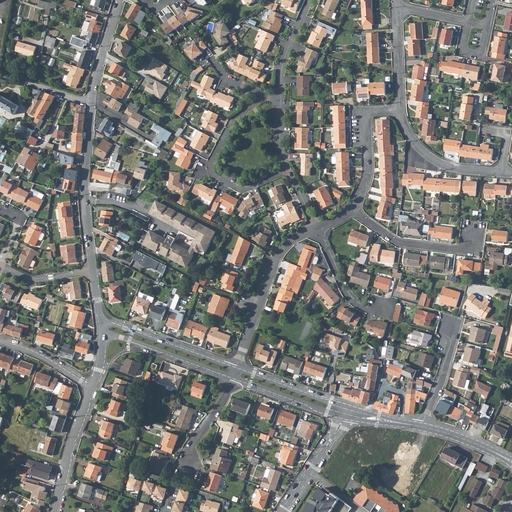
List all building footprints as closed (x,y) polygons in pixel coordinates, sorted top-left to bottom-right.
[(38,7),(51,10),(52,3),(40,0),(38,7)] [(97,0),(96,7),(100,8),(100,11),(104,12),(107,0),(97,0)] [(283,0),(285,1),(284,3),(292,7),(291,8),(296,11),(300,0),(283,0)] [(328,0),(325,8),(326,8),(323,15),(332,19),(340,0),(328,0)] [(361,0),(362,9),(372,9),(372,0),(371,0),(370,0),(361,0)] [(265,7),(273,10),(275,4),(268,1),(265,7)] [(127,17),(139,24),(142,20),(139,18),(143,13),(140,11),(142,7),(134,3),(127,17)] [(203,16),(204,12),(189,7),(188,11),(189,12),(186,14),(190,20),(191,22),(200,15),(203,16)] [(186,14),(181,8),(177,10),(181,15),(177,17),(183,25),(183,26),(190,20),(186,14)] [(362,9),(363,25),(364,25),(372,25),(372,18),(373,18),(372,9),(362,9)] [(273,10),(268,21),(266,20),(263,26),(279,33),(282,25),(281,24),(283,19),(282,18),(283,15),(273,10)] [(82,29),(90,32),(99,35),(103,23),(97,21),(99,15),(89,12),(87,18),(92,20),(91,23),(86,21),(82,29)] [(169,13),(166,16),(176,29),(176,30),(183,25),(177,17),(176,16),(173,18),(169,13)] [(176,29),(166,16),(162,18),(166,23),(162,26),(168,35),(176,29)] [(230,31),(224,20),(218,24),(220,28),(219,33),(215,35),(222,47),(230,42),(227,36),(232,33),(230,31)] [(337,29),(319,22),(317,26),(318,26),(317,29),(318,31),(317,33),(313,32),(308,43),(319,48),(324,36),(326,37),(328,33),(335,36),(337,29)] [(412,40),(420,40),(423,39),(422,23),(411,24),(412,40)] [(122,35),(129,40),(136,29),(129,24),(122,35)] [(441,44),(450,46),(454,31),(444,29),(441,44)] [(264,31),(256,47),(266,52),(271,41),(273,42),(276,36),(264,31)] [(71,44),(84,48),(85,45),(90,47),(91,43),(93,44),(96,45),(99,35),(90,32),(87,42),(83,41),(83,40),(77,38),(76,42),(72,41),(71,44)] [(367,48),(379,48),(378,33),(367,33),(367,48)] [(46,41),(49,42),(55,44),(57,39),(47,36),(46,41)] [(492,58),(504,60),(505,55),(504,55),(507,39),(498,37),(496,36),(492,53),(493,53),(492,58)] [(408,41),(409,56),(421,55),(420,40),(412,40),(408,41)] [(116,52),(126,58),(132,47),(122,41),(116,52)] [(208,48),(203,41),(197,45),(195,43),(186,50),(193,60),(203,53),(202,52),(208,48)] [(16,51),(34,57),(36,47),(19,42),(16,51)] [(307,48),(305,52),(306,53),(304,58),(301,57),(298,65),(299,65),(298,68),(298,72),(306,72),(308,69),(309,70),(314,59),(316,58),(318,53),(307,48)] [(367,48),(368,63),(379,63),(379,48),(367,48)] [(77,67),(85,70),(86,70),(93,54),(84,51),(81,59),(79,59),(78,61),(80,62),(77,67)] [(249,67),(249,66),(245,64),(248,58),(240,54),(236,60),(230,62),(232,69),(237,71),(238,71),(240,71),(240,72),(245,75),(249,67)] [(249,67),(245,75),(258,81),(258,80),(263,83),(267,75),(260,72),(262,69),(263,70),(265,65),(256,60),(252,68),(249,67)] [(145,71),(161,80),(165,74),(163,73),(167,66),(162,63),(160,67),(151,61),(145,71)] [(440,70),(464,75),(466,65),(448,61),(448,62),(442,61),(440,70)] [(412,78),(416,79),(423,80),(426,67),(429,68),(430,64),(422,62),(421,66),(415,65),(412,78)] [(83,76),(85,70),(77,67),(71,65),(65,63),(64,67),(71,70),(65,85),(76,89),(78,83),(79,83),(82,76),(83,76)] [(110,72),(122,79),(125,73),(122,71),(124,68),(116,63),(110,72)] [(492,81),(502,83),(506,66),(495,64),(492,81)] [(463,77),(478,80),(480,68),(466,65),(464,75),(463,77)] [(215,93),(216,91),(210,88),(215,78),(206,74),(202,84),(196,81),(194,85),(200,88),(198,92),(206,96),(207,95),(213,98),(215,93)] [(297,81),(298,81),(298,88),(298,96),(309,96),(310,81),(312,81),(312,76),(297,76),(297,81)] [(411,100),(418,101),(423,102),(425,86),(427,86),(428,81),(423,80),(416,79),(415,84),(413,84),(411,100)] [(124,82),(121,87),(109,80),(106,84),(110,86),(107,91),(118,98),(122,93),(126,95),(130,89),(129,88),(130,86),(124,82)] [(151,83),(147,90),(162,100),(169,88),(157,81),(155,86),(151,83)] [(334,83),(334,93),(348,93),(347,83),(334,83)] [(370,84),(370,88),(371,95),(385,94),(385,83),(370,84)] [(370,88),(362,88),(362,85),(358,85),(358,98),(371,98),(371,95),(370,88)] [(37,104),(41,106),(48,94),(46,93),(40,91),(37,97),(37,98),(37,99),(38,100),(39,101),(37,104)] [(211,102),(215,104),(215,102),(221,105),(220,106),(225,108),(224,109),(229,111),(230,108),(231,109),(232,108),(234,106),(233,105),(232,104),(235,98),(230,96),(229,98),(223,95),(223,94),(220,93),(219,95),(215,93),(213,98),(211,102)] [(0,106),(8,111),(15,115),(20,107),(12,102),(6,98),(0,94),(0,106)] [(35,117),(41,120),(42,121),(47,112),(56,97),(48,94),(41,106),(39,111),(35,117)] [(466,100),(463,100),(461,119),(471,121),(473,105),(474,98),(467,97),(466,100)] [(104,104),(120,113),(125,105),(115,99),(113,103),(106,99),(104,104)] [(178,109),(183,111),(188,101),(184,99),(180,106),(178,109)] [(416,118),(425,119),(432,120),(433,115),(428,114),(430,103),(423,102),(418,101),(416,118)] [(72,103),(72,107),(74,107),(74,111),(77,111),(74,133),(83,134),(86,107),(72,103)] [(129,107),(137,112),(140,108),(132,103),(129,107)] [(298,103),(298,106),(296,106),(296,111),(298,111),(297,118),(297,124),(308,125),(309,117),(307,117),(307,111),(310,111),(310,107),(313,107),(313,103),(298,103)] [(487,114),(491,115),(490,119),(506,122),(508,110),(503,109),(504,105),(496,104),(496,108),(488,107),(487,114)] [(126,112),(134,117),(137,112),(129,107),(126,112)] [(31,115),(35,117),(39,111),(35,109),(31,108),(29,114),(31,115)] [(209,110),(202,126),(215,132),(219,124),(214,122),(215,120),(216,121),(219,115),(209,110)] [(335,127),(346,127),(345,110),(334,111),(335,127)] [(137,112),(134,117),(130,124),(139,129),(146,118),(137,112)] [(38,124),(41,120),(35,117),(31,115),(29,119),(38,124)] [(109,130),(111,126),(114,123),(106,119),(99,131),(109,137),(112,133),(109,130)] [(425,119),(422,135),(427,136),(427,140),(437,142),(437,137),(434,137),(436,121),(432,120),(425,119)] [(379,136),(390,136),(390,120),(378,120),(379,136)] [(158,134),(153,143),(160,147),(164,141),(168,143),(173,134),(155,124),(152,129),(158,134)] [(335,127),(335,144),(346,144),(346,127),(335,127)] [(35,131),(28,128),(23,136),(30,140),(35,131)] [(176,135),(179,137),(184,130),(181,128),(176,135)] [(296,128),(295,133),(297,133),(297,143),(295,143),(295,148),(310,149),(310,145),(307,145),(308,140),(308,132),(309,132),(309,128),(296,128)] [(195,138),(192,145),(201,151),(204,145),(207,140),(208,140),(210,137),(210,136),(196,129),(192,136),(195,138)] [(74,133),(73,146),(72,146),(71,153),(81,154),(83,134),(74,133)] [(172,149),(179,137),(176,135),(170,143),(171,144),(169,147),(172,149)] [(379,136),(379,152),(380,152),(391,152),(394,152),(394,145),(390,145),(390,136),(379,136)] [(180,138),(176,144),(184,148),(188,142),(181,137),(180,138)] [(96,154),(104,159),(112,144),(104,140),(96,154)] [(444,151),(460,153),(461,145),(461,142),(446,140),(444,151)] [(49,142),(47,148),(53,150),(55,144),(49,142)] [(112,160),(114,160),(114,162),(116,162),(117,160),(119,154),(121,146),(117,144),(115,152),(112,160)] [(182,154),(176,164),(187,170),(191,163),(190,162),(195,153),(184,148),(176,144),(173,149),(182,154)] [(478,147),(476,159),(492,161),(493,149),(489,149),(489,145),(481,144),(481,148),(478,147)] [(459,156),(476,159),(478,147),(461,145),(460,153),(459,156)] [(31,150),(26,147),(17,163),(21,165),(22,164),(30,168),(29,169),(34,172),(42,156),(36,153),(34,157),(29,154),(31,150)] [(74,158),(56,152),(56,159),(61,160),(61,164),(68,165),(71,165),(72,161),(74,162),(74,158)] [(380,152),(381,173),(392,172),(392,156),(391,156),(391,152),(380,152)] [(301,153),(301,157),(302,157),(302,162),(303,162),(303,165),(302,165),(302,173),(303,176),(311,176),(311,169),(313,167),(313,164),(311,162),(311,158),(313,158),(313,154),(301,153)] [(337,157),(337,164),(337,167),(349,167),(349,153),(337,153),(337,157)] [(141,161),(137,178),(146,181),(150,167),(146,166),(147,163),(141,161)] [(65,179),(76,182),(78,172),(75,170),(76,165),(71,165),(68,165),(65,179)] [(3,171),(10,174),(13,170),(5,166),(3,171)] [(337,167),(338,181),(339,181),(339,186),(349,186),(349,181),(350,181),(349,167),(337,167)] [(93,178),(111,182),(113,174),(109,173),(100,171),(95,169),(93,178)] [(111,182),(114,183),(118,182),(131,186),(134,175),(121,171),(118,171),(115,170),(113,174),(111,182)] [(171,172),(169,188),(175,191),(176,190),(181,192),(180,194),(182,195),(178,203),(182,204),(192,187),(185,183),(185,184),(180,181),(181,173),(171,172)] [(381,173),(382,189),(383,189),(383,195),(390,197),(390,189),(392,189),(393,189),(392,172),(381,173)] [(403,185),(409,185),(409,184),(424,185),(425,178),(425,174),(410,173),(410,174),(404,174),(403,185)] [(63,191),(65,191),(66,190),(73,192),(76,182),(65,179),(58,177),(56,186),(55,189),(63,191)] [(424,190),(440,191),(441,180),(425,178),(424,185),(424,190)] [(440,191),(460,193),(461,181),(441,180),(440,191)] [(18,188),(6,181),(1,191),(8,194),(7,196),(13,199),(18,188)] [(464,190),(470,191),(470,193),(470,195),(476,196),(477,182),(465,181),(464,190)] [(212,202),(217,191),(213,189),(213,190),(207,187),(202,184),(196,185),(192,192),(197,195),(198,194),(212,202)] [(272,188),(275,196),(274,197),(277,204),(286,200),(282,193),(284,192),(281,184),(272,188)] [(496,198),(496,195),(497,186),(486,185),(485,198),(490,199),(490,197),(496,198)] [(496,195),(507,196),(507,195),(511,195),(511,187),(507,187),(507,186),(497,186),(496,195)] [(320,204),(322,209),(333,204),(327,191),(325,187),(314,192),(316,196),(318,199),(319,199),(321,204),(320,204)] [(13,199),(18,201),(18,199),(26,203),(30,194),(18,188),(13,199)] [(25,205),(29,207),(31,208),(39,212),(44,201),(38,197),(40,193),(32,189),(30,194),(26,203),(25,205)] [(340,199),(343,194),(336,189),(334,192),(336,197),(340,199)] [(232,214),(239,200),(236,198),(235,198),(234,199),(233,198),(233,197),(225,192),(223,197),(219,195),(212,208),(216,210),(220,204),(228,208),(226,211),(232,214)] [(256,195),(261,206),(265,204),(260,193),(256,195)] [(256,195),(252,196),(252,197),(250,198),(250,199),(247,201),(247,200),(244,201),(239,210),(241,212),(239,216),(246,220),(248,216),(252,218),(254,215),(257,213),(256,210),(258,209),(257,207),(261,206),(256,195)] [(383,195),(377,217),(388,220),(389,217),(388,216),(393,198),(390,197),(383,195)] [(59,208),(60,208),(61,219),(73,217),(73,213),(72,213),(72,211),(72,206),(71,206),(71,202),(58,204),(59,208)] [(280,223),(282,222),(284,226),(290,223),(289,221),(291,220),(292,223),(300,219),(297,212),(295,206),(294,207),(292,202),(282,206),(284,211),(286,215),(280,218),(278,219),(280,223)] [(155,203),(151,211),(155,212),(154,213),(200,237),(193,249),(199,253),(199,252),(201,249),(205,252),(206,252),(214,237),(211,235),(213,230),(200,223),(199,226),(196,224),(197,221),(190,218),(188,221),(185,220),(187,216),(180,213),(178,216),(175,215),(177,211),(170,208),(168,211),(165,210),(167,206),(164,204),(162,206),(159,205),(158,205),(157,204),(155,203)] [(205,216),(211,220),(215,213),(211,211),(208,209),(205,216)] [(101,220),(100,226),(110,227),(112,218),(113,218),(113,213),(103,211),(102,216),(103,216),(102,220),(101,220)] [(60,219),(61,223),(63,237),(75,236),(75,231),(73,231),(73,227),(74,227),(73,222),(74,221),(73,217),(61,219),(60,219)] [(399,222),(398,225),(402,226),(402,230),(404,230),(403,231),(404,232),(405,232),(406,232),(406,233),(421,235),(421,232),(422,225),(422,224),(403,222),(403,220),(399,219),(399,222)] [(25,241),(35,246),(39,239),(42,232),(41,232),(43,228),(34,224),(32,227),(31,227),(27,234),(29,234),(25,241)] [(266,243),(270,236),(273,232),(270,230),(271,228),(270,227),(270,226),(266,224),(258,237),(255,236),(253,239),(266,247),(268,243),(266,243)] [(421,232),(429,233),(430,226),(422,225),(421,232)] [(435,237),(452,239),(453,228),(436,226),(435,237)] [(193,255),(143,229),(140,234),(136,241),(140,243),(142,240),(145,242),(144,245),(147,247),(149,244),(152,245),(150,248),(157,252),(159,248),(163,249),(160,254),(167,257),(169,253),(172,254),(170,259),(177,262),(179,258),(182,260),(180,264),(184,266),(184,265),(185,263),(188,264),(189,264),(193,255)] [(358,232),(352,230),(348,241),(365,247),(369,236),(361,233),(361,235),(358,234),(358,232)] [(493,240),(507,242),(509,232),(494,230),(493,240)] [(107,238),(118,244),(119,241),(108,236),(107,238)] [(240,237),(230,263),(241,267),(246,253),(247,253),(251,243),(244,239),(240,237)] [(100,250),(112,256),(115,250),(119,252),(120,251),(122,248),(122,246),(118,245),(118,244),(107,238),(106,238),(100,250)] [(381,245),(375,244),(372,253),(371,261),(378,262),(379,261),(394,263),(395,252),(380,250),(381,245)] [(62,247),(63,253),(65,253),(66,260),(65,260),(66,264),(78,263),(77,258),(76,250),(76,245),(62,247)] [(29,247),(26,251),(24,250),(21,257),(23,258),(19,265),(28,269),(30,265),(33,260),(36,254),(39,256),(41,253),(29,247)] [(305,249),(304,249),(298,266),(307,270),(309,271),(312,263),(314,257),(315,253),(316,249),(312,248),(311,251),(305,249)] [(138,251),(133,259),(140,263),(139,264),(144,266),(149,269),(150,266),(156,269),(155,270),(163,274),(167,266),(138,251)] [(486,262),(485,269),(497,270),(497,264),(507,265),(507,263),(509,263),(510,256),(508,256),(508,254),(504,254),(491,252),(490,263),(486,262)] [(420,266),(421,255),(405,253),(404,264),(420,266)] [(431,267),(448,269),(450,259),(432,257),(431,267)] [(458,274),(464,274),(465,270),(473,271),(473,270),(474,262),(460,260),(458,274)] [(474,262),(473,270),(481,271),(482,263),(474,262)] [(108,263),(103,263),(104,268),(103,268),(105,282),(115,281),(114,270),(115,270),(115,269),(113,269),(113,267),(112,265),(108,263)] [(282,288),(285,289),(293,292),(294,289),(299,291),(303,280),(301,277),(303,272),(305,274),(307,270),(298,266),(292,264),(289,272),(290,272),(288,277),(287,276),(286,276),(282,284),(283,285),(282,288)] [(363,286),(367,287),(370,275),(359,272),(360,267),(350,264),(348,274),(352,275),(351,281),(357,283),(363,284),(363,286)] [(316,267),(314,273),(321,276),(323,270),(316,267)] [(227,274),(223,283),(225,284),(223,288),(233,292),(235,287),(233,287),(235,282),(239,273),(230,270),(228,274),(227,274)] [(375,286),(384,289),(384,291),(388,292),(392,280),(378,276),(375,286)] [(326,284),(320,277),(318,281),(317,283),(321,288),(326,284)] [(398,291),(404,293),(403,296),(416,300),(419,290),(406,286),(407,283),(400,281),(398,291)] [(64,285),(65,294),(70,293),(71,300),(82,299),(81,294),(80,294),(80,292),(81,292),(80,282),(69,283),(69,285),(64,285)] [(0,290),(7,294),(5,297),(17,303),(22,293),(18,291),(17,292),(10,289),(11,287),(3,283),(0,290)] [(318,291),(331,306),(339,299),(331,290),(332,289),(327,283),(326,284),(321,288),(317,283),(313,289),(316,293),(318,291)] [(110,288),(109,288),(111,302),(121,301),(120,287),(110,288)] [(439,302),(445,304),(446,303),(452,305),(452,306),(456,307),(461,293),(443,288),(439,302)] [(280,293),(277,300),(278,301),(275,309),(284,313),(289,301),(291,301),(294,293),(293,292),(285,289),(283,294),(280,293)] [(150,302),(152,303),(152,302),(154,299),(140,293),(138,297),(150,302)] [(419,305),(425,307),(426,300),(428,295),(422,293),(419,305)] [(482,316),(489,306),(484,303),(476,297),(477,296),(473,293),(466,304),(469,307),(482,316)] [(21,304),(25,305),(25,304),(38,310),(43,300),(35,296),(31,294),(30,296),(26,294),(21,304)] [(210,307),(208,311),(223,317),(226,309),(225,308),(227,303),(228,304),(230,300),(215,294),(213,298),(215,299),(212,308),(210,307)] [(169,311),(173,312),(167,326),(178,330),(185,311),(175,307),(179,296),(176,295),(174,299),(169,311)] [(132,310),(145,315),(150,302),(138,297),(137,297),(132,310)] [(70,304),(68,311),(73,313),(70,326),(82,329),(86,313),(81,312),(82,307),(70,304)] [(401,306),(396,305),(393,321),(398,322),(401,306)] [(151,316),(162,321),(166,310),(155,306),(151,316)] [(482,316),(485,319),(492,308),(489,306),(482,316)] [(343,319),(356,326),(361,317),(357,315),(356,316),(354,315),(355,312),(348,308),(347,310),(343,307),(337,317),(342,320),(343,319)] [(0,331),(2,332),(5,324),(3,323),(5,318),(6,315),(9,316),(10,314),(11,311),(0,308),(0,331)] [(435,314),(417,309),(414,322),(429,327),(431,320),(430,319),(431,317),(434,318),(435,314)] [(209,337),(210,333),(207,331),(208,328),(190,321),(184,335),(190,337),(191,334),(200,338),(199,339),(203,341),(205,336),(209,337)] [(366,331),(378,334),(377,336),(384,337),(387,323),(379,321),(379,323),(373,321),(373,322),(369,321),(366,331)] [(2,332),(21,337),(23,332),(27,333),(29,326),(16,323),(15,326),(7,324),(5,324),(2,332)] [(496,324),(493,333),(498,334),(494,350),(498,351),(505,327),(496,324)] [(207,340),(211,341),(211,342),(214,343),(214,342),(222,345),(222,346),(226,348),(231,336),(218,331),(219,329),(212,326),(210,333),(209,337),(207,340)] [(471,334),(473,334),(471,341),(482,344),(486,330),(472,326),(470,330),(472,330),(471,334)] [(37,340),(52,345),(56,335),(40,330),(37,340)] [(411,343),(426,347),(428,340),(427,340),(428,338),(431,339),(432,335),(414,330),(411,343)] [(76,351),(88,354),(91,344),(88,343),(89,340),(91,340),(92,336),(81,333),(79,341),(76,351)] [(341,339),(326,334),(322,344),(331,347),(331,348),(337,350),(338,349),(345,352),(348,342),(341,340),(341,339)] [(69,349),(71,345),(64,343),(62,351),(60,351),(58,355),(73,360),(76,351),(69,349)] [(255,358),(259,360),(260,359),(267,362),(266,364),(271,366),(277,352),(271,350),(270,352),(263,349),(264,346),(259,344),(256,351),(257,352),(255,358)] [(386,358),(387,358),(392,359),(394,347),(388,345),(386,358)] [(465,354),(467,355),(466,361),(477,364),(480,351),(466,347),(465,351),(466,351),(465,354)] [(369,372),(368,378),(364,377),(361,387),(374,390),(376,380),(379,366),(382,366),(381,363),(381,362),(380,361),(374,360),(374,356),(372,355),(373,350),(369,349),(367,361),(371,362),(370,364),(368,363),(368,367),(362,366),(361,371),(369,372)] [(0,365),(10,370),(11,369),(14,359),(14,358),(0,353),(0,365)] [(418,363),(425,365),(425,367),(431,368),(432,362),(432,360),(433,360),(434,356),(421,353),(418,363)] [(299,361),(285,356),(281,369),(286,371),(287,368),(295,370),(294,373),(298,375),(303,362),(299,361)] [(14,371),(21,373),(26,375),(30,376),(34,365),(22,361),(14,359),(11,369),(14,371)] [(124,367),(122,366),(121,370),(136,376),(141,363),(128,359),(126,368),(124,367)] [(401,373),(413,378),(416,370),(410,368),(411,365),(406,362),(405,365),(401,373)] [(308,372),(323,378),(327,368),(312,363),(308,372)] [(387,372),(399,378),(401,373),(405,365),(401,363),(399,368),(390,364),(386,372),(387,372)] [(453,385),(464,388),(466,380),(469,370),(460,367),(459,371),(457,370),(453,385)] [(159,382),(178,388),(182,377),(175,374),(175,376),(162,371),(162,373),(159,382)] [(54,390),(55,386),(57,381),(58,379),(39,372),(36,383),(48,387),(48,388),(54,390)] [(141,381),(149,384),(151,376),(147,375),(146,379),(142,378),(141,381)] [(112,395),(125,400),(127,397),(123,395),(125,390),(129,392),(132,383),(118,378),(115,387),(113,391),(113,392),(112,395)] [(407,394),(416,394),(416,391),(421,392),(423,385),(430,388),(432,384),(424,381),(417,380),(417,382),(408,381),(408,383),(408,386),(407,388),(407,394)] [(55,386),(59,388),(57,393),(59,393),(58,397),(69,400),(73,388),(63,385),(63,384),(57,381),(55,386)] [(491,387),(477,381),(473,390),(487,397),(491,387)] [(192,391),(203,394),(207,386),(196,382),(192,391)] [(343,398),(367,405),(369,399),(370,396),(373,397),(375,396),(376,394),(371,392),(370,393),(362,391),(362,392),(354,389),(353,391),(343,388),(341,395),(344,395),(343,398)] [(406,406),(415,407),(416,400),(419,401),(420,397),(425,399),(427,394),(421,392),(416,391),(416,394),(407,394),(406,400),(406,406)] [(145,402),(151,404),(154,394),(147,392),(145,402)] [(383,401),(385,401),(389,403),(390,400),(393,394),(386,392),(383,401)] [(437,409),(447,415),(452,405),(457,395),(454,394),(450,401),(443,397),(437,409)] [(71,403),(60,399),(57,408),(61,409),(60,413),(67,416),(71,403)] [(232,409),(247,415),(251,404),(236,399),(232,409)] [(105,413),(117,417),(120,410),(124,411),(126,405),(113,400),(110,409),(107,408),(105,413)] [(377,409),(391,414),(394,414),(397,402),(390,400),(389,403),(388,404),(388,406),(384,405),(380,403),(377,409)] [(373,408),(377,409),(380,403),(381,402),(379,401),(378,402),(377,401),(375,403),(373,407),(373,408)] [(466,407),(471,410),(470,412),(473,414),(477,406),(469,402),(466,407)] [(447,415),(458,420),(465,406),(464,406),(460,404),(458,409),(452,405),(447,415)] [(484,404),(480,412),(486,416),(485,414),(489,407),(484,404)] [(176,429),(186,432),(187,429),(189,430),(190,426),(189,426),(193,413),(192,412),(193,409),(184,405),(176,429)] [(258,415),(270,419),(274,409),(262,405),(258,415)] [(279,421),(292,426),(296,415),(282,410),(279,421)] [(53,411),(51,415),(55,416),(50,430),(61,433),(67,416),(60,413),(57,413),(53,411)] [(470,422),(477,425),(476,426),(485,430),(489,422),(488,421),(490,418),(483,415),(481,418),(473,414),(473,415),(471,418),(470,422)] [(463,423),(468,425),(470,422),(471,418),(467,416),(466,416),(463,423)] [(102,429),(100,435),(111,439),(114,429),(117,430),(119,426),(102,420),(100,424),(102,425),(104,426),(103,429),(102,429)] [(298,435),(310,439),(314,430),(315,431),(317,425),(303,420),(298,435)] [(238,429),(239,425),(229,421),(228,425),(226,424),(224,429),(226,430),(224,436),(222,441),(233,445),(235,437),(239,438),(240,438),(243,430),(238,429)] [(491,433),(504,439),(509,427),(498,421),(496,425),(495,424),(491,433)] [(163,445),(174,449),(179,436),(168,432),(163,445)] [(41,451),(52,455),(56,443),(57,440),(48,437),(46,445),(43,444),(41,451)] [(396,450),(402,453),(400,456),(407,460),(411,452),(408,451),(412,442),(402,437),(396,450)] [(286,442),(280,458),(283,459),(282,463),(291,466),(299,446),(296,445),(291,444),(286,442)] [(108,462),(109,461),(114,448),(99,443),(94,457),(108,462)] [(174,449),(163,445),(161,450),(172,454),(174,449)] [(441,457),(462,468),(468,458),(446,447),(441,457)] [(211,469),(226,474),(231,460),(225,459),(228,452),(218,448),(211,469)] [(151,459),(148,469),(162,473),(166,460),(167,460),(168,457),(156,453),(154,460),(151,459)] [(32,468),(50,474),(52,468),(28,460),(27,464),(33,466),(32,468)] [(475,467),(485,472),(488,466),(478,461),(476,464),(475,467)] [(468,475),(470,476),(475,467),(476,464),(472,462),(466,473),(468,475)] [(86,476),(100,481),(103,473),(101,472),(102,468),(90,463),(86,476)] [(390,477),(396,481),(403,468),(398,465),(390,477)] [(490,474),(498,478),(501,471),(493,467),(490,474)] [(32,468),(31,470),(26,469),(24,473),(48,480),(50,474),(32,468)] [(260,486),(274,491),(281,472),(271,469),(271,470),(268,469),(265,477),(264,477),(260,486)] [(330,476),(339,483),(342,479),(343,480),(345,477),(342,475),(342,474),(335,469),(330,476)] [(205,489),(216,492),(222,476),(211,472),(205,489)] [(23,477),(21,482),(25,483),(23,489),(33,492),(30,500),(38,504),(44,505),(45,502),(45,501),(47,493),(43,492),(43,491),(45,491),(46,490),(46,489),(46,488),(45,487),(38,485),(39,481),(26,477),(23,477)] [(467,494),(474,498),(482,482),(475,478),(467,494)] [(140,492),(140,489),(143,482),(135,479),(134,480),(131,479),(128,487),(131,488),(131,489),(140,492)] [(140,489),(149,492),(148,493),(152,494),(152,493),(155,484),(150,482),(149,482),(149,481),(146,480),(143,479),(143,482),(140,489)] [(484,503),(491,506),(495,498),(500,500),(509,483),(501,479),(497,487),(496,487),(492,496),(488,495),(484,503)] [(79,496),(89,500),(93,491),(97,493),(96,496),(102,499),(105,491),(83,483),(79,496)] [(152,493),(156,494),(156,495),(159,496),(158,498),(164,499),(167,489),(162,487),(158,486),(159,485),(157,485),(155,484),(152,493)] [(363,486),(354,500),(362,505),(370,511),(371,511),(377,503),(382,507),(378,511),(398,511),(397,511),(399,507),(398,504),(394,505),(392,500),(389,502),(387,497),(384,498),(382,494),(379,495),(377,490),(374,492),(372,487),(368,488),(367,484),(363,486)] [(177,502),(185,504),(187,500),(187,501),(190,493),(182,490),(181,491),(179,498),(178,498),(177,502)] [(254,506),(263,509),(266,500),(268,493),(259,490),(254,506)] [(348,511),(352,508),(333,493),(331,495),(322,490),(307,511),(348,511)] [(5,506),(9,507),(12,501),(13,501),(17,494),(13,492),(11,496),(5,506)] [(218,511),(221,505),(208,500),(207,502),(203,501),(201,509),(200,510),(205,511),(218,511)] [(171,511),(181,511),(182,511),(185,504),(177,502),(174,510),(173,509),(172,511),(171,511)] [(136,511),(149,511),(150,510),(153,511),(153,509),(154,507),(148,505),(141,503),(140,506),(138,506),(136,511)]
